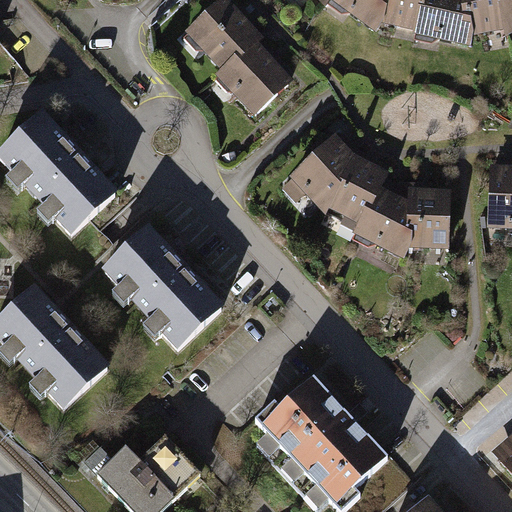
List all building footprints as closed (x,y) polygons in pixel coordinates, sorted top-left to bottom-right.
[(267,38),(230,0),(222,0),(187,33),(223,72),(217,77),(257,119),(297,82),(261,43),(267,38)] [(511,0),(316,0),(324,8),(329,1),(375,34),(380,26),(412,32),(412,35),(470,49),(472,39),(504,32),(505,39),(511,34),(511,0)] [(45,112),(0,154),(0,161),(73,239),(121,194),(45,112)] [(337,138),(335,135),(288,179),(325,218),(328,212),(355,225),(350,236),(403,261),(408,250),(449,252),(451,192),(433,191),(434,184),(400,183),(400,199),(382,189),(389,174),(388,174),(391,168),(359,151),(342,133),(337,138)] [(511,167),(490,166),(487,230),(511,231),(511,167)] [(151,228),(103,273),(179,354),(227,309),(151,228)] [(113,369),(37,286),(0,320),(0,343),(65,413),(113,369)] [(278,405),(259,423),(271,436),(260,447),(272,460),(283,449),(296,463),(284,473),(297,487),(309,475),(320,488),(308,499),(320,511),(323,511),(332,503),(340,511),(351,511),(366,499),(360,492),(394,460),(319,380),(285,412),(278,405)] [(511,437),(492,454),(511,477),(511,437)] [(101,446),(84,462),(132,511),(167,511),(205,477),(170,439),(143,464),(129,449),(116,462),(101,446)] [(445,511),(433,499),(419,511),(445,511)]
